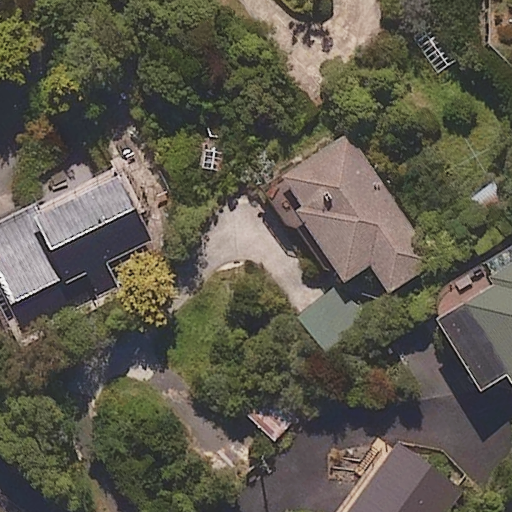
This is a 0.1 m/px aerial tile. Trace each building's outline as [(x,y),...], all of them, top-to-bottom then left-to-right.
[(437,270),(344,132),(275,179),(294,208),(289,212),(338,284),(365,266),(390,302),(437,270)] [(0,219),(0,297),(4,304),(15,327),(108,279),(101,266),(148,242),(114,176),(35,216),(29,205),(0,219)] [(477,265),(487,280),(426,321),(474,393),(499,376),(511,395),(511,248),(508,243),(477,265)] [(370,325),(340,285),(295,319),(325,359),(370,325)] [(296,416),(270,395),(249,421),(275,442),(296,416)]
